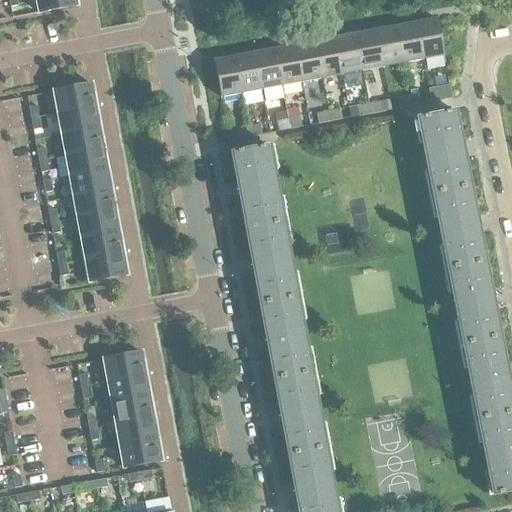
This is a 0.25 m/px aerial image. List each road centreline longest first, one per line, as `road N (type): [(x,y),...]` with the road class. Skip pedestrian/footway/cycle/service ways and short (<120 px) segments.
road 1 (residential): [(511,293),(467,70),(474,52),(511,44)]
road 2 (residential): [(93,45),(145,314)]
road 3 (residential): [(213,301),(163,32)]
road 4 (residential): [(252,511),(213,301)]
road 5 (residential): [(145,314),(182,511)]
road 6 (residential): [(0,342),(145,314)]
